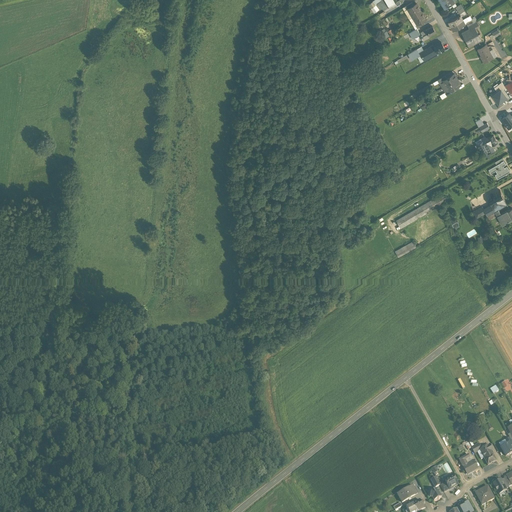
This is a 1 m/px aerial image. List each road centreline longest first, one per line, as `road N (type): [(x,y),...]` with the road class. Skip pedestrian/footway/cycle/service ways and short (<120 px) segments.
road 1 (track): [(267,0),(227,160),(241,287),(234,309),(209,327),(133,340)]
road 2 (track): [(387,19),(316,59),(359,203)]
road 3 (secondary): [(405,377),(238,511)]
road 4 (residential): [(426,0),(494,119)]
road 5 (secondary): [(511,293),(405,377)]
road 6 (track): [(234,223),(351,159)]
road 7 (unclassified): [(465,486),(405,377)]
